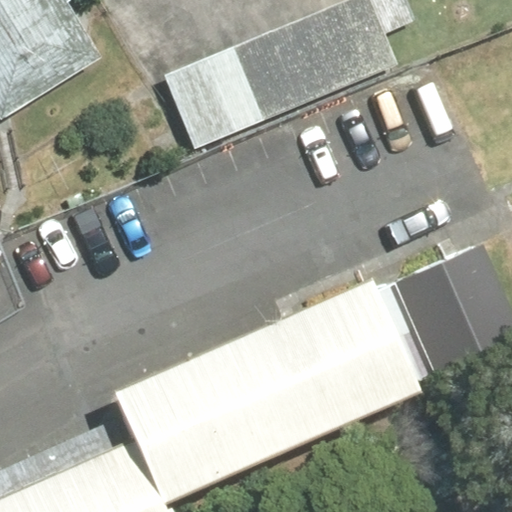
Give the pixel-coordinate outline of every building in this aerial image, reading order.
[(82,0),(0,0),(0,106),(6,115),(113,50),(82,0)] [(374,0),(344,0),(167,72),(198,147),(401,64),(374,0)] [(0,200),(0,224),(11,218),(0,200)] [(511,288),(494,244),(132,392),(181,511),(230,511),(511,397),(511,288)] [(158,511),(134,449),(0,499),(0,511),(158,511)]
